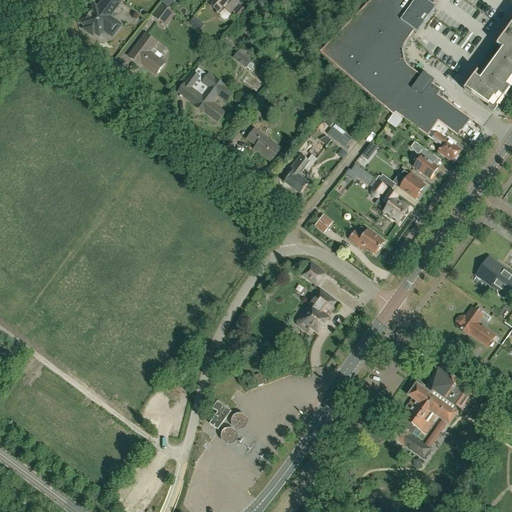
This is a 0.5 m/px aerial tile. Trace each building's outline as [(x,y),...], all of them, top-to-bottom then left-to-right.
[(83,30),(92,36),(94,34),(98,37),(103,31),(111,38),(120,26),(109,17),(119,3),(115,0),(101,0),(104,1),(98,9),(94,6),(81,24),(85,27),(83,30)] [(164,0),(161,4),(169,10),(176,0),(164,0)] [(212,0),(209,4),(218,12),(223,6),(231,13),(242,0),(212,0)] [(372,0),(320,53),(385,107),(412,70),(411,69),(407,66),(405,61),(403,51),(404,46),(407,41),(415,31),(402,21),(417,0),(372,0)] [(422,21),(425,16),(428,18),(436,8),(433,6),(436,0),(417,0),(402,21),(415,31),(418,33),(425,23),(422,21)] [(166,27),(175,15),(169,10),(161,4),(152,16),(157,21),(166,27)] [(241,7),(236,13),(240,16),(245,10),(241,7)] [(194,17),(187,25),(199,34),(205,26),(194,17)] [(476,76),(466,90),(471,94),(489,107),(491,103),(497,107),(511,86),(511,25),(498,46),(503,50),(499,56),(493,64),(487,73),(481,80),(476,76)] [(134,62),(140,66),(141,64),(156,75),(165,64),(150,53),(157,43),(146,35),(128,57),(134,62)] [(233,58),(246,69),(252,62),(238,51),(233,58)] [(412,70),(385,107),(394,115),(396,114),(404,119),(428,137),(438,123),(448,130),(457,136),(461,131),(463,132),(471,120),(437,95),(440,91),(442,92),(432,84),(434,81),(423,73),(421,76),(419,75),(412,70)] [(204,113),(205,112),(218,122),(225,113),(211,103),(217,95),(227,102),(234,93),(224,86),(215,79),(209,74),(204,81),(199,78),(199,77),(193,73),(185,84),(185,83),(178,92),(185,97),(195,105),(195,107),(204,113)] [(396,114),(394,115),(388,123),(397,129),(404,119),(396,114)] [(444,136),(448,130),(438,123),(428,137),(435,142),(434,142),(442,148),(439,152),(453,162),(454,161),(455,162),(459,157),(457,156),(461,151),(454,146),(456,144),(444,136)] [(249,126),(243,134),(254,141),(250,147),(258,153),(265,158),(273,163),(282,150),(249,126)] [(344,137),(333,128),(328,135),(339,143),(346,150),(354,141),(346,135),(344,137)] [(320,141),(328,147),(332,141),(328,137),(320,141)] [(438,170),(439,168),(438,168),(431,163),(435,158),(428,152),(416,142),(411,148),(419,156),(422,158),(414,168),(430,180),(438,170)] [(368,162),(379,149),(372,144),(362,157),(368,162)] [(303,169),(307,172),(317,160),(311,156),(308,161),(301,156),(286,176),(289,178),(285,183),(300,195),(310,182),(300,174),(303,169)] [(431,163),(438,168),(442,162),(435,158),(431,163)] [(365,172),(356,166),(353,171),(350,169),(346,175),(354,181),(357,177),(360,179),(365,172)] [(422,195),(420,194),(425,187),(422,185),(423,183),(411,174),(410,176),(404,171),(400,178),(405,182),(401,189),(418,201),(422,195)] [(385,212),(393,218),(392,219),(393,220),(394,221),(395,222),(396,222),(397,221),(399,223),(408,210),(396,201),(399,197),(392,191),(387,188),(377,181),(365,172),(360,179),(373,188),(372,190),(371,190),(371,192),(371,194),(371,195),(372,196),(373,197),(374,198),(376,199),(377,199),(378,199),(380,198),(381,197),(379,199),(384,202),(380,208),(385,212)] [(377,181),(387,188),(392,182),(383,176),(381,178),(380,177),(377,181)] [(396,185),(401,189),(405,182),(400,178),(399,177),(394,184),(396,185)] [(387,188),(392,191),(396,185),(394,184),(392,182),(387,188)] [(316,224),(322,213),(317,210),(311,221),(316,224)] [(333,223),(323,215),(314,227),(324,234),(328,229),(333,223)] [(348,241),(353,244),(354,244),(361,249),(363,246),(367,250),(376,256),(384,243),(372,234),(367,231),(362,227),(358,232),(356,230),(348,241)] [(507,298),(511,291),(511,274),(489,258),(476,276),(498,292),(498,294),(499,295),(500,297),(501,298),(503,298),(505,298),(506,298),(507,298)] [(311,282),(318,287),(325,276),(312,266),(304,276),(311,282)] [(321,293),(297,324),(312,335),(316,330),(320,333),(329,321),(326,320),(330,315),(328,314),(336,304),(321,293)] [(480,309),(478,312),(473,308),(466,318),(465,318),(464,318),(463,317),(462,317),(461,318),(460,318),(459,319),(458,320),(457,321),(457,322),(457,323),(457,324),(458,325),(458,326),(459,326),(459,327),(458,328),(469,336),(470,335),(481,342),(487,347),(495,336),(486,329),(482,327),(481,328),(477,325),(482,318),(489,323),(493,318),(480,309)] [(462,412),(475,394),(438,368),(423,390),(417,386),(409,397),(413,399),(407,409),(410,411),(405,419),(405,420),(400,417),(397,414),(394,418),(392,422),(398,427),(397,426),(390,437),(404,446),(424,460),(431,450),(416,440),(422,432),(426,434),(438,417),(449,425),(457,414),(453,412),(456,408),(462,412)] [(254,377),(258,386),(263,385),(259,375),(254,377)] [(218,413),(210,424),(218,430),(231,412),(217,402),(212,409),(215,411),(218,413)] [(232,418),(231,421),(232,423),(233,426),(235,427),(237,428),(240,429),(242,428),(244,427),(246,425),(247,422),(247,420),(246,417),(244,415),(242,414),(240,413),(237,413),(235,414),(233,416),(232,418)] [(221,433),(221,436),(221,438),(222,440),(224,442),(227,443),(229,443),(232,443),(234,442),(235,440),(236,437),(236,434),(236,432),(234,430),(232,429),(229,428),(227,428),(224,429),(223,431),(221,433)] [(193,489),(192,491),(196,494),(212,472),(207,468),(202,474),(198,472),(188,486),(193,489)]
